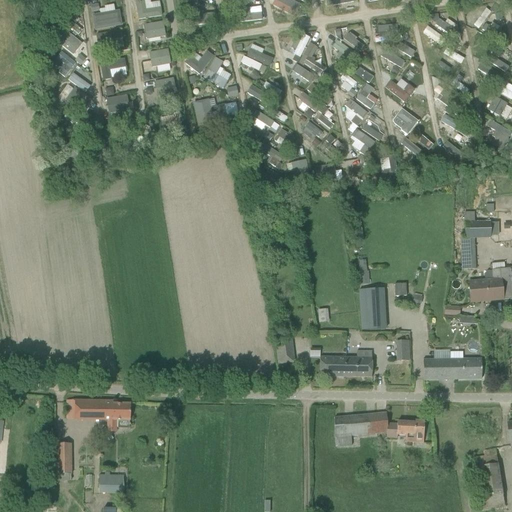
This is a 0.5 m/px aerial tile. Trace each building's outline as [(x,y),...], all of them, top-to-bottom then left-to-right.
[(280,4),(276,10),(282,13),(284,9),(297,15),(302,5),(292,0),(274,0),(274,1),(280,4)] [(143,1),(135,2),(137,21),(161,16),(160,8),(145,11),(143,1)] [(95,31),(123,26),(120,9),(115,10),(114,5),(99,8),(98,3),(90,5),(95,31)] [(485,7),(476,18),(478,19),(473,25),(478,28),(491,12),(485,7)] [(439,20),(435,26),(449,36),(453,30),(439,20)] [(162,23),(144,26),(146,41),(165,37),(162,23)] [(398,25),(379,25),(379,33),(398,32),(398,25)] [(427,26),(423,32),(437,42),(442,36),(427,26)] [(62,28),(54,40),(74,55),(83,43),(62,28)] [(107,46),(106,42),(122,38),(121,30),(96,34),(99,47),(107,46)] [(475,32),(471,38),(490,50),(492,46),(494,43),(475,32)] [(302,34),(294,58),(301,61),(310,37),(302,34)] [(365,48),(356,41),(357,39),(350,34),(347,35),(343,40),(361,53),(365,48)] [(310,43),(303,58),(311,61),(318,46),(310,43)] [(340,47),(350,58),(353,54),(343,44),(340,47)] [(260,52),(250,48),(247,54),(266,62),(271,50),(263,46),(260,52)] [(457,67),(462,62),(448,48),(443,54),(457,67)] [(406,58),(385,49),(381,58),(402,67),(406,58)] [(167,50),(148,54),(151,68),(170,65),(167,50)] [(56,58),(64,65),(58,72),(64,77),(76,64),(62,51),(56,58)] [(199,76),(213,57),(206,52),(197,63),(190,58),(185,65),(199,76)] [(82,66),(87,59),(80,54),(75,61),(82,66)] [(259,71),(262,64),(243,56),(239,67),(248,71),(250,68),(259,71)] [(492,64),(506,72),(509,66),(495,58),(492,64)] [(124,59),(99,64),(103,81),(110,80),(111,80),(111,79),(126,76),(125,68),(126,68),(124,59)] [(214,59),(203,78),(223,90),(230,76),(221,71),(218,77),(216,76),(222,64),(214,59)] [(294,65),(291,71),(309,81),(312,75),(294,65)] [(369,83),(373,77),(360,68),(356,75),(369,83)] [(403,68),(398,75),(414,87),(419,81),(403,68)] [(254,71),(249,77),(254,81),(254,80),(257,82),(260,78),(257,76),(258,75),(254,71)] [(68,81),(86,93),(91,86),(73,73),(68,81)] [(343,75),(340,79),(353,88),(356,84),(343,75)] [(172,79),(153,83),(156,98),(175,94),(172,79)] [(392,81),(389,88),(407,95),(410,89),(392,81)] [(365,85),(362,91),(367,94),(370,88),(365,85)] [(511,96),(511,87),(503,86),(502,95),(511,96)] [(235,87),(227,89),(229,96),(237,94),(235,87)] [(73,89),(65,102),(82,114),(90,101),(73,89)] [(459,102),(443,91),(439,96),(442,98),(439,102),(447,108),(443,112),(448,116),(459,102)] [(126,97),(105,100),(108,115),(129,112),(126,97)] [(494,97),(486,110),(500,118),(500,117),(506,106),(507,104),(494,97)] [(274,99),(270,104),(276,107),(279,102),(274,99)] [(349,100),(344,106),(355,116),(350,123),(357,128),(367,114),(349,100)] [(211,116),(208,101),(192,104),(197,129),(227,124),(223,105),(214,108),(216,115),(211,116)] [(224,105),(228,117),(239,114),(236,102),(224,105)] [(410,102),(405,108),(419,119),(423,113),(410,102)] [(322,106),(318,112),(323,116),(327,111),(322,106)] [(407,135),(419,123),(403,108),(392,120),(407,135)] [(273,117),(286,123),(289,117),(276,111),(273,117)] [(308,111),(304,116),(309,120),(313,115),(308,111)] [(320,115),(317,121),(331,128),(334,122),(320,115)] [(445,116),(441,123),(459,131),(462,124),(445,116)] [(130,119),(125,124),(130,129),(135,123),(130,119)] [(179,120),(160,123),(163,138),(182,134),(179,120)] [(501,154),(511,134),(490,122),(487,127),(494,133),(492,137),(495,139),(492,145),(498,148),(496,151),(501,154)] [(281,130),(274,141),(276,142),(279,137),(283,140),(287,134),(281,130)] [(355,130),(351,137),(364,146),(359,153),(364,157),(374,143),(355,130)] [(138,144),(142,139),(133,133),(123,149),(129,153),(134,148),(132,146),(134,142),(138,144)] [(267,133),(263,139),(269,142),(272,136),(267,133)] [(335,141),(330,137),(325,142),(328,144),(325,148),(337,160),(340,155),(330,146),(335,141)] [(406,138),(398,146),(411,160),(419,152),(406,138)] [(315,139),(311,144),(316,149),(320,144),(315,139)] [(465,158),(447,143),(442,149),(455,158),(452,162),(458,166),(465,158)] [(276,169),(283,158),(265,146),(261,152),(271,159),(268,164),(276,169)] [(398,177),(395,156),(387,157),(389,170),(381,172),(382,179),(398,177)] [(305,161),(290,165),(294,184),(309,180),(305,161)] [(315,168),(314,168),(316,183),(335,180),(334,172),(333,165),(315,168)] [(465,238),(460,238),(462,270),(475,269),(474,239),(490,239),(490,237),(489,222),(474,222),(464,222),(465,238)] [(368,260),(359,260),(360,284),(369,284),(368,260)] [(504,270),(490,271),(490,281),(491,301),(511,299),(511,293),(510,269),(504,270)] [(490,281),(468,283),(469,293),(470,303),(491,301),(490,281)] [(406,284),(394,285),(395,297),(406,297),(406,284)] [(360,289),(361,330),(387,329),(385,289),(360,289)] [(460,307),(444,306),(443,316),(459,316),(460,307)] [(319,323),(328,322),(328,309),(318,309),(319,323)] [(459,317),(458,324),(477,325),(473,318),(459,317)] [(275,341),(278,365),(294,363),(291,339),(275,341)] [(397,361),(409,361),(408,341),(396,342),(397,361)] [(345,357),(345,377),(371,378),(371,358),(371,352),(356,352),(356,358),(345,357)] [(481,359),(462,359),(462,352),(450,352),(450,360),(422,360),(422,363),(423,381),(481,380),(481,359)] [(320,357),(319,377),(345,377),(345,357),(320,357)] [(106,421),(106,432),(116,433),(116,421),(129,421),(130,405),(112,404),(112,402),(66,401),(66,421),(106,421)] [(351,446),(350,436),(352,436),(352,437),(386,434),(386,439),(397,439),(397,436),(405,436),(405,443),(423,443),(424,421),(414,421),(414,423),(406,423),(406,422),(402,421),(401,422),(397,422),(396,425),(387,424),(386,413),(334,418),(335,448),(351,446)] [(467,415),(461,415),(461,435),(475,435),(475,432),(484,432),(484,415),(475,415),(475,414),(467,414),(467,415)] [(57,445),(57,474),(70,474),(71,445),(57,445)] [(488,495),(503,493),(498,453),(472,457),(474,467),(485,466),(488,495)] [(98,493),(123,493),(123,476),(98,475),(98,488),(98,493)]
